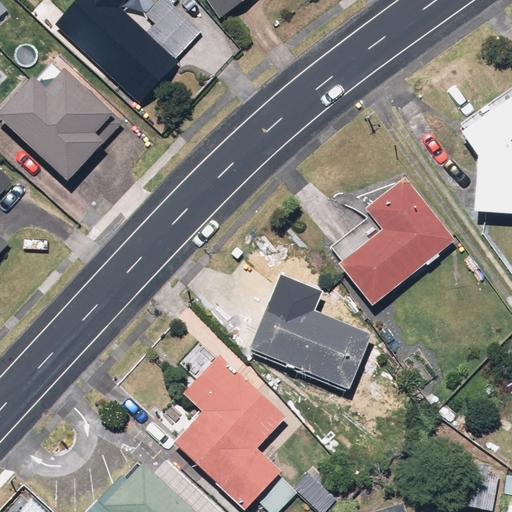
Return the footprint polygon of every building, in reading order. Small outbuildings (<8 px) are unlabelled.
[(158,25),(151,32),(128,9),(137,0),(86,0),(59,27),(139,106),(182,63),(178,59),(204,32),(171,0),(163,0),(148,15),(158,25)] [(252,0),(210,0),(223,19),(252,0)] [(124,115),(76,69),(56,90),(43,78),(7,115),(78,182),(114,145),(104,136),(124,115)] [(511,90),(462,126),(485,157),(481,213),(511,214),(511,90)] [(0,200),(17,183),(0,166),(0,260),(14,246),(0,231),(0,200)] [(462,238),(410,179),(374,210),(377,214),(334,251),(383,307),(462,238)] [(378,333),(279,295),(257,352),(356,390),(378,333)] [(181,444),(230,488),(256,510),(289,472),(263,450),(292,417),(225,358),(191,396),(209,412),(181,444)] [(124,477),(121,474),(85,511),(196,511),(143,462),(141,465),(137,462),(124,477)] [(498,479),(464,478),(463,507),(497,508),(498,479)] [(410,511),(408,503),(378,511),(410,511)]
